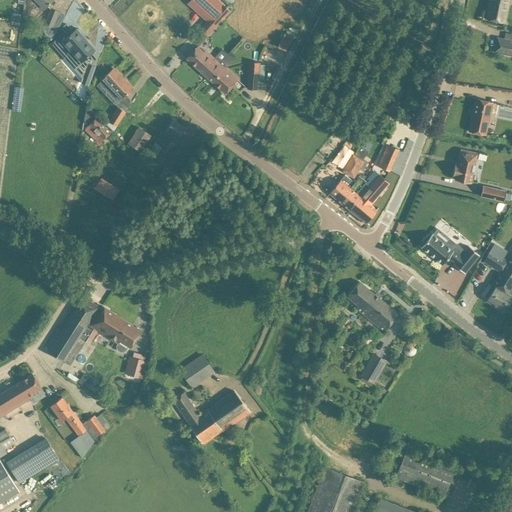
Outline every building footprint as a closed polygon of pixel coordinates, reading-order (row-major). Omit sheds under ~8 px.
[(27,14),(38,3),(44,8),(47,5),(52,0),(24,0),(23,14),(27,14)] [(216,0),(190,0),(188,3),(207,21),(200,29),(207,36),(229,11),(216,0)] [(508,0),(489,0),(486,19),(504,22),(508,0)] [(52,39),(66,15),(51,9),(45,24),(43,29),(45,35),(52,39)] [(62,28),(54,43),(57,47),(61,43),(70,53),(64,57),(75,69),(87,59),(86,57),(95,50),(82,35),(83,34),(78,28),(77,30),(76,29),(73,31),(66,24),(62,28)] [(285,33),(284,34),(278,46),(285,50),(292,37),(285,33)] [(494,52),(504,54),(511,55),(511,33),(506,33),(504,39),(497,37),(494,52)] [(208,56),(203,52),(197,46),(193,51),(186,58),(207,77),(225,94),(232,86),(238,80),(219,63),(210,54),(208,56)] [(259,73),(259,63),(249,62),(249,72),(247,87),(247,88),(257,89),(258,79),(259,73)] [(89,63),(82,81),(89,84),(96,65),(89,63)] [(121,98),(132,88),(114,69),(103,78),(110,85),(107,88),(107,94),(115,103),(121,98)] [(485,135),(492,102),(476,98),(469,131),(485,135)] [(137,102),(125,119),(150,137),(167,115),(147,101),(143,107),(137,102)] [(111,132),(99,121),(96,118),(97,117),(87,107),(84,121),(88,126),(85,129),(90,134),(95,138),(100,143),(111,132)] [(118,107),(109,122),(117,126),(126,112),(118,107)] [(383,121),(391,124),(396,112),(389,109),(383,121)] [(309,136),(321,121),(309,113),(298,127),(309,136)] [(389,171),(399,149),(411,122),(398,116),(386,144),(388,144),(378,166),(389,171)] [(163,130),(154,142),(162,148),(158,154),(164,158),(185,128),(174,120),(165,131),(163,130)] [(376,130),(380,137),(388,131),(384,125),(376,130)] [(129,130),(123,140),(143,154),(149,144),(129,130)] [(354,156),(344,171),(352,177),(359,168),(360,166),(364,169),(368,162),(363,159),(368,151),(360,145),(354,155),(354,156)] [(177,148),(159,174),(164,178),(182,151),(177,148)] [(461,149),(458,161),(459,161),(459,164),(455,163),(452,178),(455,178),(454,180),(471,183),(473,172),(474,172),(476,164),(475,164),(477,153),(461,149)] [(376,198),(389,183),(382,176),(379,175),(374,170),(367,180),(368,181),(365,185),(369,187),(361,197),(359,196),(357,193),(366,182),(359,176),(354,182),(345,175),(343,176),(340,180),(336,185),(329,193),(350,210),(366,224),(377,210),(371,205),(376,199),(376,198)] [(101,178),(95,189),(112,200),(122,184),(114,179),(111,184),(101,178)] [(483,185),(480,196),(504,201),(506,191),(483,185)] [(468,246),(464,251),(462,253),(456,248),(458,245),(450,239),(446,244),(432,233),(429,237),(428,236),(423,242),(424,243),(421,247),(442,265),(448,257),(455,262),(453,264),(464,273),(479,255),(468,246)] [(511,276),(511,254),(507,263),(501,260),(503,258),(490,250),(483,261),(501,272),(502,270),(511,276)] [(511,285),(511,276),(502,270),(501,272),(493,284),(495,286),(486,300),(503,311),(511,297),(511,295),(507,293),(511,285)] [(359,281),(347,296),(386,329),(398,314),(359,281)] [(71,364),(94,328),(106,309),(102,306),(100,308),(99,307),(82,296),(47,351),(64,362),(69,364),(71,364)] [(130,346),(141,330),(106,309),(94,328),(117,343),(117,345),(116,346),(116,347),(117,349),(118,350),(119,351),(120,352),(122,352),(123,352),(124,351),(126,350),(127,349),(129,345),(130,346)] [(373,383),(386,361),(375,354),(362,377),(373,383)] [(192,387),(214,372),(202,355),(180,370),(192,387)] [(132,358),(127,373),(140,377),(144,361),(132,358)] [(10,370),(15,382),(30,376),(25,364),(10,370)] [(85,372),(80,381),(88,386),(94,378),(85,372)] [(41,388),(33,374),(0,393),(0,415),(0,416),(31,398),(29,395),(41,388)] [(222,431),(242,418),(250,411),(234,391),(200,415),(199,416),(202,421),(192,428),(203,444),(221,431),(222,431)] [(188,423),(192,428),(202,421),(199,416),(200,415),(199,416),(186,397),(182,392),(172,399),(176,404),(189,422),(188,423)] [(65,418),(73,412),(62,397),(50,406),(61,421),(65,418)] [(105,429),(96,417),(94,415),(82,424),(77,417),(69,423),(78,436),(71,442),(82,458),(94,441),(95,440),(94,438),(104,430),(105,429)] [(5,428),(0,431),(0,501),(19,490),(0,459),(0,456),(6,453),(4,450),(14,444),(5,428)] [(39,471),(32,460),(26,449),(6,462),(19,483),(39,471)] [(406,450),(396,478),(443,496),(454,468),(406,450)] [(352,511),(364,482),(335,471),(326,467),(307,511),(352,511)] [(44,498),(54,488),(50,484),(39,494),(44,498)] [(511,511),(511,491),(501,511),(511,511)] [(416,511),(379,498),(373,511),(416,511)]
